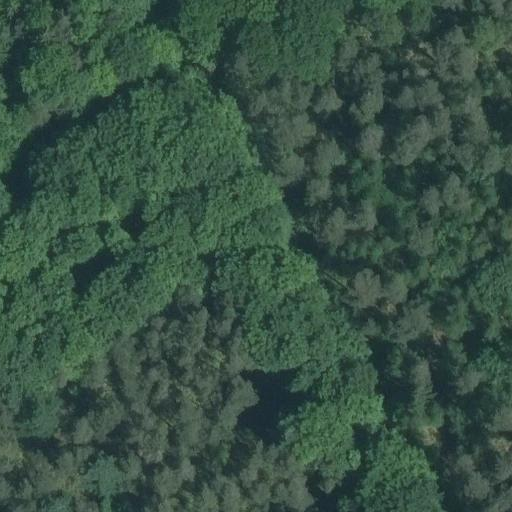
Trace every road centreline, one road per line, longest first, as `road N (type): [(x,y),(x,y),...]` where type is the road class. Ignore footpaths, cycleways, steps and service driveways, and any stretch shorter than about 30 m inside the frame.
road 1 (track): [(164,0),(436,511)]
road 2 (track): [(0,183),(338,0)]
